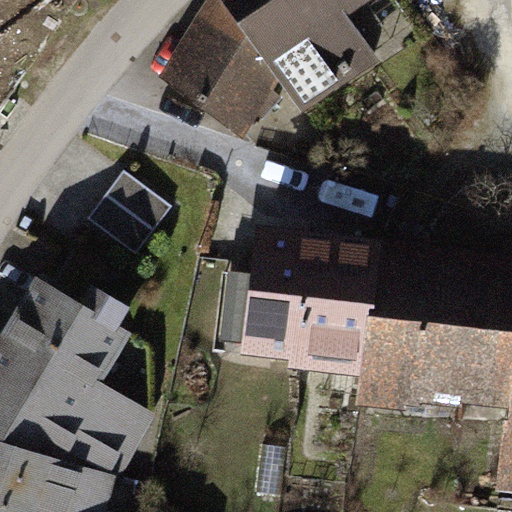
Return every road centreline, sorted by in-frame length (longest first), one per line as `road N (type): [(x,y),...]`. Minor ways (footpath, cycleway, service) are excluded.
road 1 (residential): [(0,211),(58,112),(147,0)]
road 2 (residential): [(495,0),(506,133)]
